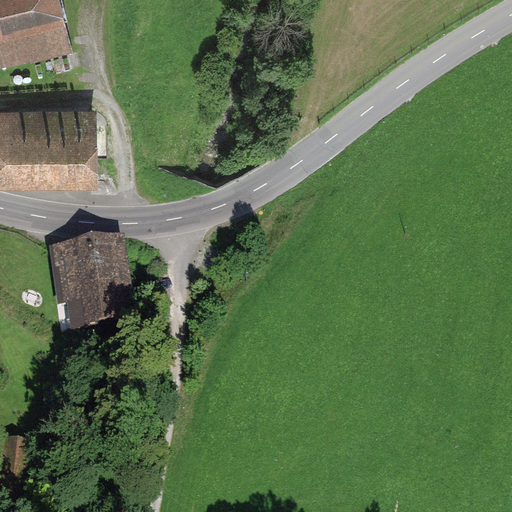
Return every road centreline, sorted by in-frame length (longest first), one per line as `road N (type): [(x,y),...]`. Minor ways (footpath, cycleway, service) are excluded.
road 1 (tertiary): [(511,17),(450,52),(285,174),(218,208),(132,224),(0,208)]
road 2 (track): [(154,511),(173,394),(182,219)]
road 3 (unknown): [(132,224),(123,141),(98,58),(99,0)]
